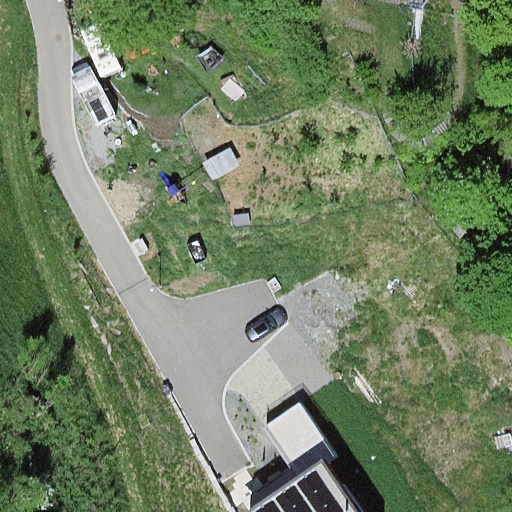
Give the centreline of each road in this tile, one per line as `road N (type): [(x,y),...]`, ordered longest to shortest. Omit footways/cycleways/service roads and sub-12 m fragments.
road 1 (track): [(142,511),(135,467),(33,229),(11,108),(53,19)]
road 2 (residential): [(48,0),(55,124),(71,186),(225,462)]
